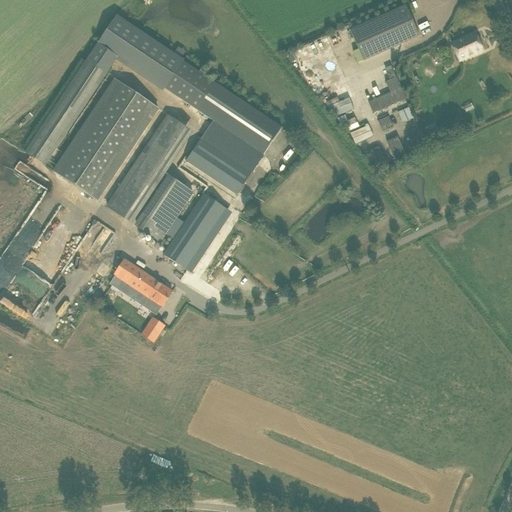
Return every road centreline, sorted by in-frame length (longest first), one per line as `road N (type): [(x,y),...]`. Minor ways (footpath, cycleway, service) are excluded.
road 1 (unclassified): [(175,284),(221,308),(260,305),(511,183)]
road 2 (unclassified): [(105,511),(248,511)]
